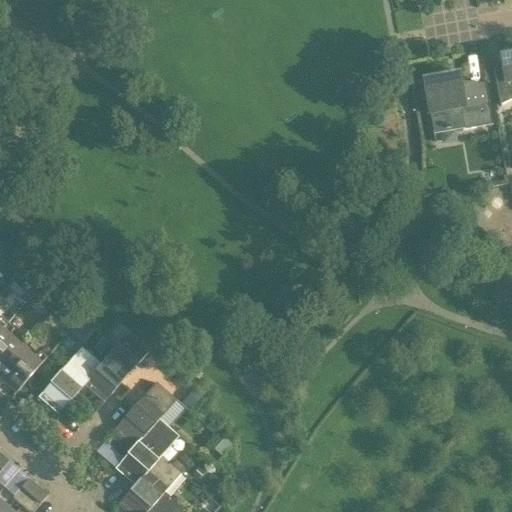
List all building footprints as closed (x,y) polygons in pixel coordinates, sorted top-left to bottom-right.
[(511,100),(511,54),(499,57),(501,69),(493,70),(499,107),(501,107),(501,106),(511,100)] [(423,83),(432,133),(461,128),(461,131),(492,126),(485,85),(449,82),(448,78),(423,83)] [(497,305),(505,295),(496,287),(488,297),(497,305)] [(0,371),(22,347),(12,339),(12,333),(14,331),(7,324),(0,331),(0,371)] [(125,337),(99,366),(83,387),(102,405),(145,355),(125,337)] [(32,356),(22,347),(0,371),(0,391),(5,386),(14,395),(46,358),(40,353),(37,357),(32,356)] [(83,387),(99,366),(80,349),(37,399),(57,416),(83,387)] [(111,434),(131,451),(157,421),(174,402),(154,384),(111,434)] [(133,488),(160,458),(177,438),(157,421),(131,451),(113,471),(133,488)] [(0,471),(9,462),(0,454),(0,471)] [(116,508),(120,511),(147,511),(162,495),(179,475),(160,458),(133,488),(116,508)] [(22,507),(39,488),(28,479),(12,498),(22,507)] [(39,488),(22,507),(27,511),(32,511),(48,496),(39,488)] [(147,511),(181,511),(162,495),(147,511)] [(0,511),(9,511),(0,503),(0,511)]
